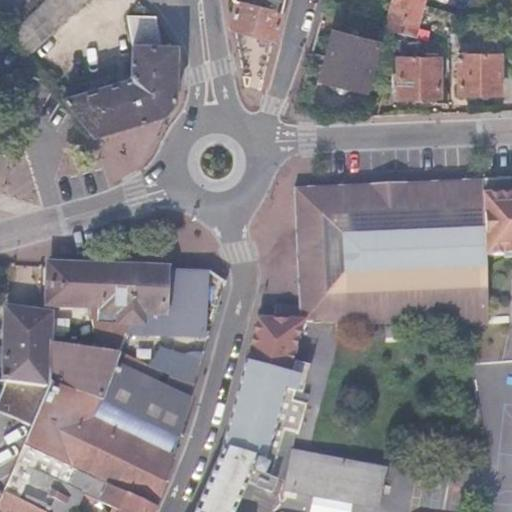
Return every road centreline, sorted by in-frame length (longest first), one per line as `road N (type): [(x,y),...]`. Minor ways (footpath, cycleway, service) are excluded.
road 1 (residential): [(225,205),(244,294),(171,511)]
road 2 (tertiary): [(511,130),(254,141)]
road 3 (tertiary): [(176,180),(0,235)]
road 4 (residential): [(253,139),(274,107),(301,0)]
